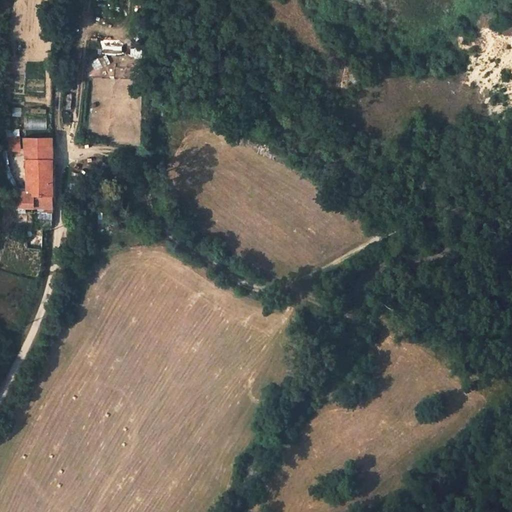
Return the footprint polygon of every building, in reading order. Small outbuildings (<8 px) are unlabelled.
[(33,0),(35,10),(24,12),(25,19),(35,17),(38,31),(51,29),(48,10),(47,10),(44,0),(33,0)] [(48,129),(48,118),(27,118),(27,129),(48,129)] [(20,135),(6,136),(7,150),(21,149),(20,135)] [(50,137),(24,137),(25,149),(51,149),(50,137)] [(51,149),(25,149),(25,158),(51,158),(51,149)] [(51,158),(25,158),(26,181),(33,181),(33,190),(26,190),(19,190),(19,206),(52,206),(51,171),(51,158)] [(103,162),(97,173),(119,187),(125,177),(103,162)]
